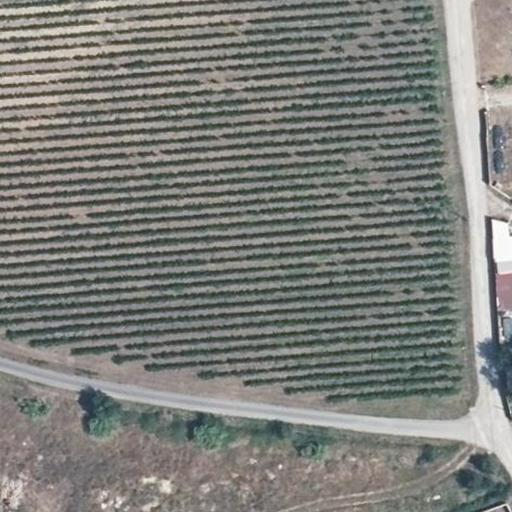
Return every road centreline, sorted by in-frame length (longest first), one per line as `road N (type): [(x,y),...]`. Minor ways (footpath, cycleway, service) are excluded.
road 1 (track): [(0,365),(122,397),(498,433)]
road 2 (track): [(459,0),(498,433)]
